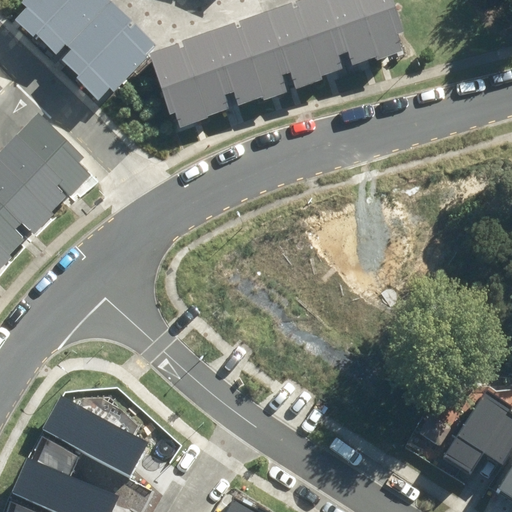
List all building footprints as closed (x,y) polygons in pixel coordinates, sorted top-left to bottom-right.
[(76,0),(32,0),(15,18),(38,40),(76,0)] [(110,12),(97,0),(76,0),(38,40),(62,61),(110,12)] [(330,0),(323,3),(345,69),(372,60),(352,0),(330,0)] [(384,0),(352,0),(372,60),(401,50),(384,0)] [(323,3),(296,12),(317,78),(345,69),(323,3)] [(133,33),(110,12),(62,61),(84,82),(133,33)] [(282,16),(269,20),(290,86),(317,78),(296,12),(282,16)] [(254,25),(240,30),(263,95),(290,86),(269,20),(254,25)] [(240,30),(206,42),(230,106),(263,95),(240,30)] [(153,53),(133,33),(84,82),(106,102),(153,53)] [(191,47),(177,53),(202,117),(230,106),(206,42),(191,47)] [(177,53),(150,63),(175,128),(202,117),(177,53)] [(91,176),(31,121),(10,145),(69,199),(91,176)] [(69,199),(10,145),(0,154),(0,177),(48,223),(69,199)] [(48,223),(0,177),(0,218),(27,244),(48,223)] [(27,244),(0,218),(0,261),(5,266),(27,244)] [(511,411),(511,405),(485,389),(443,456),(471,473),(484,452),(501,464),(511,446),(511,414),(511,411)] [(149,442),(60,395),(41,430),(130,478),(149,442)] [(112,511),(119,495),(28,457),(12,493),(57,511),(112,511)] [(511,465),(498,488),(511,497),(511,465)] [(261,511),(231,497),(223,511),(261,511)]
